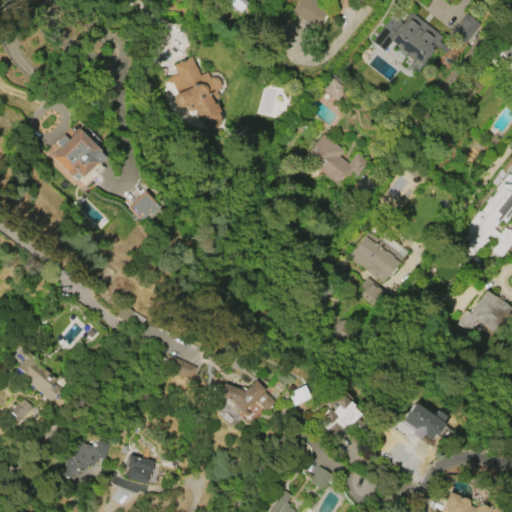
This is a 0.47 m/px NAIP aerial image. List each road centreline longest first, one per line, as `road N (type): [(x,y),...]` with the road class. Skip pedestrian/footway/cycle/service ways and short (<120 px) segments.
road 1 (residential): [(0,482),(74,417),(127,338),(0,227)]
road 2 (residential): [(511,468),(478,457),(412,490),(418,511)]
